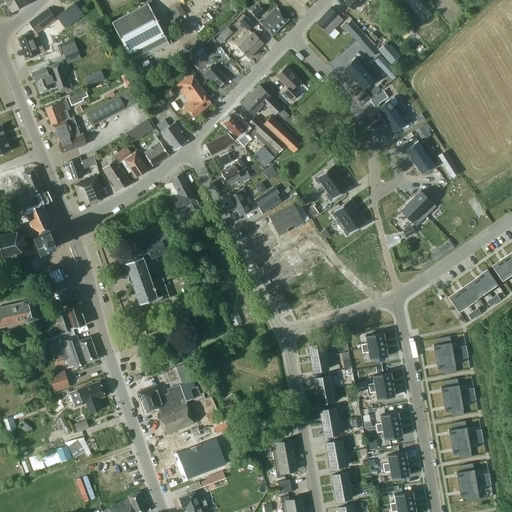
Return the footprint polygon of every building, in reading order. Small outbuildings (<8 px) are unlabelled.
[(5,0),(12,12),(28,3),(26,0),(5,0)] [(344,0),(344,1),(353,9),(360,0),(344,0)] [(111,21),(133,63),(172,43),(169,37),(165,36),(147,2),(111,21)] [(259,5),(251,12),(257,19),(264,12),(259,5)] [(260,23),(271,35),(288,19),(277,7),(260,23)] [(34,31),(18,37),(26,58),(43,52),(36,33),(52,22),(56,19),(49,9),(48,8),(48,9),(28,23),(29,23),(34,31)] [(316,22),(329,34),(343,20),(330,8),(316,22)] [(239,22),(247,31),(254,24),(245,15),(239,22)] [(351,20),(344,27),(354,39),(362,32),(351,20)] [(250,32),(235,46),(247,59),(262,45),(250,32)] [(221,34),(216,39),(220,44),(225,39),(221,34)] [(371,36),(368,38),(364,35),(356,42),(370,57),(378,50),(371,43),(374,40),(371,36)] [(80,59),(74,43),(63,47),(68,63),(80,59)] [(400,56),(391,45),(389,47),(386,43),(378,50),(391,65),(392,64),(393,64),(394,64),(395,64),(396,63),(397,62),(398,61),(398,60),(397,59),(400,56)] [(194,52),(200,60),(208,54),(202,46),(194,52)] [(219,64),(229,75),(245,60),(234,49),(219,64)] [(380,55),(374,61),(383,70),(389,65),(380,55)] [(355,58),(343,68),(353,79),(369,64),(365,59),(360,64),(355,58)] [(55,78),(68,74),(63,61),(60,62),(46,67),(45,67),(32,72),(35,80),(44,77),(44,79),(54,76),(55,78)] [(211,77),(219,86),(227,79),(214,64),(204,74),(208,79),(211,77)] [(369,64),(353,79),(363,89),(379,75),(369,64)] [(283,92),(291,101),(299,93),(293,88),(300,81),(286,66),(276,76),(287,88),(283,92)] [(101,70),(85,77),(89,87),(94,85),(105,80),(105,79),(101,70)] [(124,83),(132,79),(129,73),(121,76),(124,83)] [(44,77),(35,80),(36,83),(37,83),(40,92),(57,86),(60,92),(73,87),(68,74),(55,78),(54,76),(44,79),(44,77)] [(184,106),(194,117),(211,103),(203,93),(204,92),(192,75),(177,85),(189,101),(184,106)] [(264,104),(275,114),(281,108),(259,85),(241,103),(253,115),(264,104)] [(86,112),(93,125),(126,109),(125,108),(135,103),(129,91),(86,112)] [(384,91),(370,100),(374,107),(388,97),(384,91)] [(80,92),(68,97),(71,106),(84,100),(83,99),(80,92)] [(105,96),(108,101),(115,97),(113,92),(105,96)] [(51,125),(69,118),(67,110),(69,109),(65,100),(45,107),(51,124),(51,125)] [(389,100),(376,109),(384,120),(402,108),(399,103),(394,106),(389,100)] [(402,108),(384,120),(392,132),(405,123),(401,117),(406,113),(402,108)] [(425,119),(421,113),(415,117),(419,123),(425,119)] [(233,114),(223,123),(229,128),(228,129),(244,145),(252,138),(243,129),(245,127),(233,114)] [(255,116),(246,126),(259,140),(276,156),(286,145),(294,153),(302,144),(300,142),(302,140),(293,132),(291,134),(271,116),(264,124),(255,116)] [(69,118),(51,125),(62,153),(87,143),(83,133),(79,134),(73,117),(69,118)] [(126,133),(132,142),(153,129),(147,119),(126,133)] [(169,126),(165,119),(156,125),(174,150),(187,140),(181,132),(182,131),(175,122),(169,126)] [(424,125),(419,128),(422,133),(427,129),(424,125)] [(211,156),(237,142),(228,133),(205,145),(211,156)] [(0,154),(12,150),(7,137),(0,140),(0,154)] [(143,152),(152,165),(168,155),(159,141),(143,152)] [(418,141),(405,150),(413,162),(431,150),(427,144),(422,148),(418,141)] [(135,151),(131,154),(126,147),(114,155),(119,163),(121,161),(129,173),(131,171),(135,177),(147,170),(135,151)] [(265,148),(256,157),(263,164),(272,155),(265,148)] [(431,150),(413,162),(421,174),(434,165),(429,158),(435,155),(431,150)] [(449,155),(443,158),(446,163),(452,160),(449,155)] [(93,156),(85,159),(85,158),(80,160),(79,157),(65,162),(67,169),(68,168),(73,180),(83,176),(80,169),(96,164),(93,156)] [(230,182),(231,183),(241,178),(240,177),(242,176),(239,170),(246,167),(241,157),(234,161),(235,164),(220,171),(224,179),(222,180),(224,185),(230,182)] [(116,164),(103,173),(115,191),(128,183),(116,164)] [(333,165),(314,178),(318,184),(320,182),(324,188),(341,176),(333,165)] [(31,196),(39,193),(43,192),(34,169),(23,173),(20,166),(0,173),(0,192),(2,199),(28,189),(31,196)] [(272,167),(264,173),(269,180),(277,174),(272,167)] [(199,205),(196,200),(182,173),(170,179),(178,193),(170,197),(177,210),(191,203),(193,207),(199,205)] [(85,200),(86,203),(104,196),(97,176),(75,185),(81,201),(85,200)] [(341,176),(324,188),(328,194),(326,195),(330,201),(349,188),(341,176)] [(254,200),(263,213),(282,201),(277,194),(279,193),(275,186),(254,200)] [(230,196),(240,216),(254,209),(244,189),(230,196)] [(421,190),(410,200),(426,216),(436,206),(421,190)] [(31,237),(33,236),(50,230),(53,229),(41,204),(43,203),(39,193),(31,196),(21,200),(13,202),(8,204),(15,219),(17,223),(23,226),(24,225),(31,237)] [(350,199),(331,213),(334,218),(337,217),(341,223),(358,211),(350,199)] [(410,200),(400,211),(416,226),(426,216),(410,200)] [(268,217),(272,223),(261,230),(259,227),(248,233),(257,252),(276,242),(271,233),(276,230),(279,236),(288,231),(286,228),(292,224),(294,228),(303,223),(293,203),(268,217)] [(313,205),(308,208),(313,217),(319,213),(313,205)] [(358,211),(341,223),(345,228),(343,230),(347,236),(366,222),(358,211)] [(406,237),(415,232),(412,226),(402,231),(406,237)] [(0,255),(2,255),(21,250),(25,243),(23,235),(16,230),(0,234),(0,255)] [(50,230),(33,236),(40,253),(56,247),(50,230)] [(150,258),(151,258),(167,251),(165,248),(171,245),(165,232),(155,237),(158,242),(146,248),(148,252),(150,258)] [(315,245),(311,238),(294,248),(297,255),(315,245)] [(450,241),(439,249),(443,255),(454,247),(450,241)] [(321,256),(318,249),(297,259),(301,266),(321,256)] [(152,261),(151,258),(150,258),(148,252),(142,255),(143,256),(125,263),(129,274),(127,275),(130,283),(132,283),(139,304),(156,297),(158,302),(170,298),(162,278),(152,282),(145,264),(152,261)] [(511,270),(511,252),(503,258),(511,270)] [(504,280),(511,274),(511,270),(503,258),(493,265),(504,280)] [(276,269),(268,273),(274,285),(295,274),(287,260),(275,267),(276,269)] [(488,269),(478,276),(488,291),(498,284),(488,269)] [(478,298),(488,291),(478,276),(468,283),(478,298)] [(468,305),(478,298),(468,283),(458,290),(468,305)] [(458,312),(468,305),(458,290),(448,297),(458,312)] [(498,294),(493,298),(496,303),(501,299),(498,294)] [(493,298),(488,301),(491,306),(496,303),(493,298)] [(0,327),(37,318),(32,299),(21,301),(22,302),(0,307),(0,327)] [(59,328),(43,334),(46,343),(74,333),(73,329),(86,324),(79,305),(54,314),(59,328)] [(478,308),(472,311),(476,317),(481,313),(478,308)] [(171,318),(175,328),(195,320),(191,309),(171,318)] [(472,311),(468,315),(471,320),(476,317),(472,311)] [(234,326),(242,322),(237,312),(229,315),(234,326)] [(367,343),(361,344),(362,348),(387,343),(385,332),(366,335),(367,343)] [(58,341),(48,345),(52,356),(61,353),(64,361),(66,360),(69,367),(73,365),(74,368),(86,364),(86,363),(98,359),(90,337),(78,341),(76,335),(63,339),(63,338),(57,340),(58,341)] [(438,344),(433,345),(435,357),(453,354),(450,336),(437,338),(438,344)] [(41,343),(40,339),(34,341),(37,350),(43,348),(41,343)] [(308,346),(310,359),(326,356),(324,343),(308,346)] [(387,343),(362,348),(363,353),(369,351),(370,359),(389,355),(387,343)] [(453,354),(435,357),(437,369),(443,368),(444,374),(456,372),(453,354)] [(328,369),(326,356),(310,359),(313,371),(328,369)] [(186,369),(184,364),(176,367),(178,372),(186,369)] [(70,386),(64,371),(49,376),(55,392),(70,386)] [(375,383),(369,384),(369,388),(394,383),(392,371),(373,375),(375,383)] [(314,378),(316,391),(332,388),(329,376),(314,378)] [(447,386),(440,387),(442,400),(461,396),(457,378),(446,380),(447,386)] [(106,396),(100,381),(77,389),(82,404),(82,405),(86,403),(90,414),(101,409),(98,399),(106,396)] [(394,383),(369,388),(370,392),(376,391),(377,399),(396,395),(394,383)] [(157,415),(165,434),(194,423),(179,384),(167,389),(168,392),(161,395),(157,385),(138,393),(146,413),(159,408),(161,414),(157,415)] [(334,401),(332,388),(316,391),(318,404),(334,401)] [(77,389),(69,392),(74,407),(82,404),(77,389)] [(461,396),(442,400),(445,412),(451,410),(452,416),(464,414),(461,396)] [(320,411),(322,423),(338,420),(335,408),(320,411)] [(382,423),(376,424),(376,427),(401,423),(399,411),(380,415),(382,423)] [(215,414),(207,417),(209,422),(220,417),(218,412),(215,414)] [(12,416),(3,419),(7,431),(16,429),(12,416)] [(77,432),(88,427),(85,420),(74,425),(77,432)] [(340,433),(338,420),(322,423),(324,436),(340,433)] [(62,422),(61,423),(62,424),(66,433),(70,432),(64,421),(62,422)] [(454,429),(448,430),(450,442),(468,439),(465,421),(453,423),(454,429)] [(229,428),(226,422),(214,428),(217,434),(229,428)] [(401,423),(376,427),(377,432),(383,431),(384,438),(403,435),(401,423)] [(195,438),(210,434),(207,425),(192,430),(195,438)] [(269,430),(270,436),(282,434),(281,427),(269,430)] [(216,437),(176,453),(186,479),(226,464),(216,437)] [(274,459),(294,455),(291,441),(279,443),(278,438),(270,439),(274,459)] [(376,439),(368,440),(369,449),(377,448),(376,439)] [(468,439),(450,442),(452,454),(458,453),(459,459),(471,457),(468,439)] [(77,440),(67,446),(72,454),(74,457),(75,458),(85,452),(82,447),(77,440)] [(325,443),(328,456),(343,453),(341,440),(325,443)] [(62,447),(40,454),(32,457),(37,469),(37,470),(54,464),(66,459),(62,447)] [(389,462),(383,463),(383,467),(408,463),(406,451),(387,454),(389,462)] [(98,484),(132,474),(131,470),(137,468),(132,452),(93,463),(98,484)] [(346,465),(343,453),(328,456),(330,468),(346,465)] [(294,455),(274,459),(277,478),(285,476),(284,471),(296,469),(294,455)] [(28,459),(23,461),(27,472),(32,471),(28,459)] [(408,463),(383,467),(384,472),(390,471),(392,478),(410,475),(408,463)] [(461,471),(456,472),(458,484),(476,481),(473,463),(460,465),(461,471)] [(190,492),(225,478),(222,471),(205,477),(206,480),(199,482),(199,481),(188,485),(190,492)] [(331,475),(333,488),(349,485),(347,472),(331,475)] [(279,487),(291,485),(290,479),(278,481),(279,487)] [(476,481),(458,484),(460,496),(466,495),(467,501),(479,499),(476,481)] [(291,485),(279,487),(280,493),(292,491),(291,485)] [(349,485),(333,488),(336,501),(351,498),(349,485)] [(102,511),(144,511),(147,511),(139,491),(127,496),(128,498),(114,504),(115,506),(102,511)] [(198,500),(195,491),(179,497),(180,498),(178,500),(180,504),(182,505),(183,506),(186,505),(189,511),(209,511),(207,503),(205,497),(198,500)] [(396,502),(390,503),(391,507),(415,502),(413,491),(395,494),(396,502)] [(283,511),(303,511),(302,498),(289,500),(288,495),(280,497),(283,511)] [(416,511),(415,502),(391,507),(391,511),(397,510),(397,511),(416,511)] [(264,504),(264,511),(267,511),(273,511),(271,503),(264,504)]
